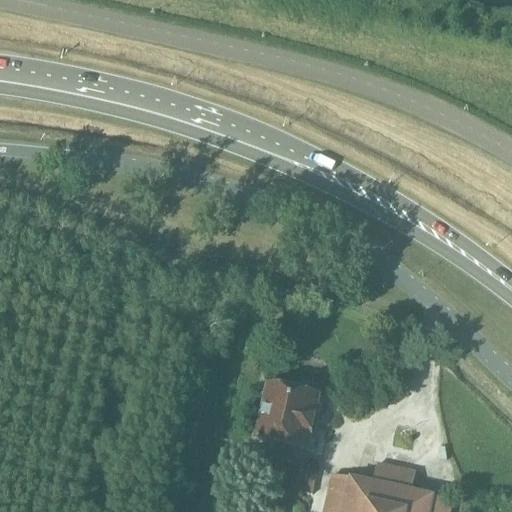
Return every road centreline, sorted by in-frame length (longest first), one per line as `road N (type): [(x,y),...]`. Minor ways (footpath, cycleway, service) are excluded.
road 1 (tertiary): [(511,378),(396,275),(316,224),(140,167),(0,150)]
road 2 (primary): [(511,291),(393,210),(269,148),(129,100),(0,74)]
road 3 (unclassified): [(13,0),(340,74),(511,153)]
